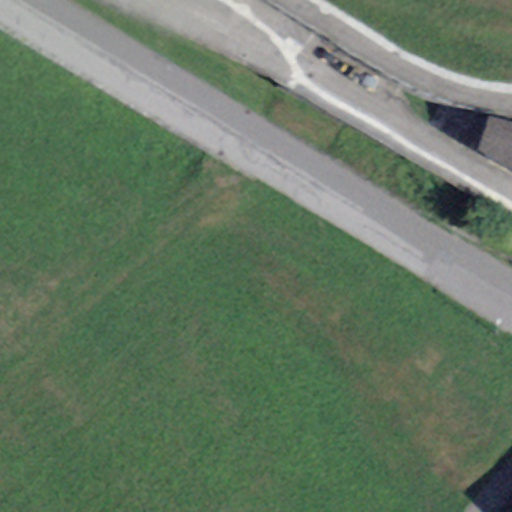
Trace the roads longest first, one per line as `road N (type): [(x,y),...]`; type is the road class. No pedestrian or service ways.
road 1 (tertiary): [(511,302),(9,0)]
road 2 (residential): [(511,201),(155,0)]
road 3 (residential): [(299,0),(422,76),(511,99)]
